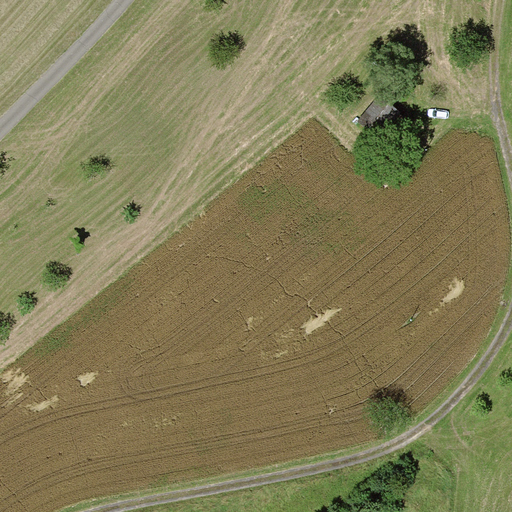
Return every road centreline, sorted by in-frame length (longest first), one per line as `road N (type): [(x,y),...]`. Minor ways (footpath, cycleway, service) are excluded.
road 1 (track): [(109,511),(358,466),(406,447),(440,424),(511,326)]
road 2 (unclassified): [(122,0),(0,127)]
